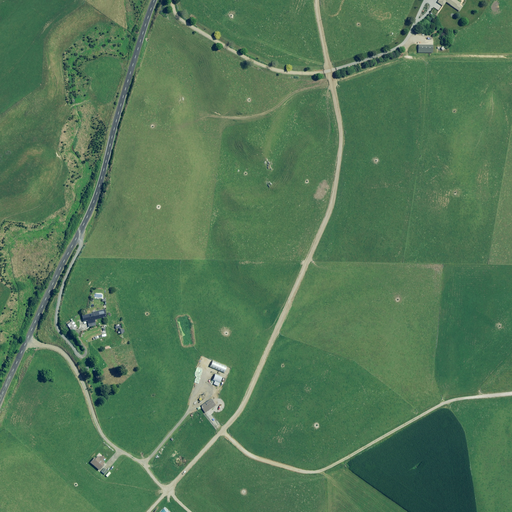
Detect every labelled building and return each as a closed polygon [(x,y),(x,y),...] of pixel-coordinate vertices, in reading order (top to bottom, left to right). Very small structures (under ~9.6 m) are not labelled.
[(437,0),(436,2),(437,3),(436,5),(439,7),(441,5),(442,6),(445,2),(458,11),(461,7),(458,4),(459,3),(455,0),(437,0)] [(432,53),(432,45),(418,44),(417,52),(432,53)] [(105,317),(103,309),(92,311),(92,312),(80,315),(82,321),(86,320),(87,327),(95,325),(94,319),(105,317)] [(76,327),(72,320),(65,324),(70,331),(76,327)] [(226,366),(212,361),(209,367),(223,373),(226,366)] [(221,377),(214,374),(212,379),(214,380),(213,384),(217,386),(221,377)] [(215,405),(210,399),(200,406),(204,413),(215,405)] [(89,462),(98,470),(99,470),(104,474),(107,471),(102,466),(105,463),(104,462),(102,460),(104,458),(99,454),(94,459),(93,458),(89,462)]
